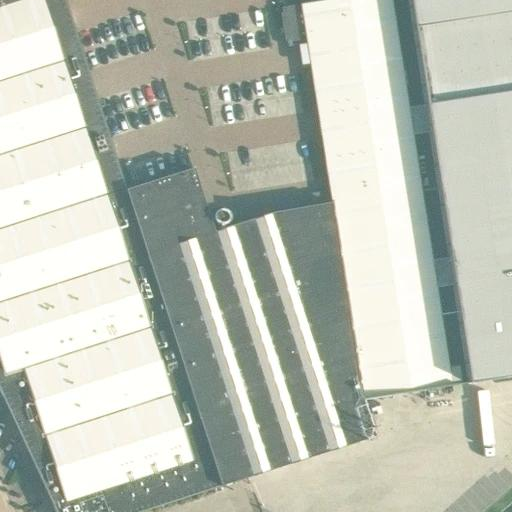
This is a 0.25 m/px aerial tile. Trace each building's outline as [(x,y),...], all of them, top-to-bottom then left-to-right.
[(0,0),(0,155),(104,121),(97,100),(87,70),(75,33),(69,16),(64,0),(0,0)] [(282,14),(281,15),(283,33),(284,41),(286,41),(287,46),(298,45),(309,43),(328,161),(328,164),(334,204),(441,186),(435,147),(411,0),(340,0),(301,6),(288,8),(282,9),(282,14)] [(511,0),(411,0),(435,147),(441,186),(475,385),(511,379),(511,0)] [(104,121),(0,155),(0,228),(124,188),(123,185),(118,168),(109,138),(105,123),(104,121)] [(124,188),(0,228),(0,394),(1,396),(13,395),(18,432),(19,443),(31,441),(35,469),(37,479),(49,477),(52,505),(54,511),(140,511),(242,479),(375,437),(364,402),(475,385),(441,186),(334,204),(274,213),(214,232),(194,168),(192,169),(188,170),(179,173),(125,190),(124,188)] [(229,220),(229,219),(229,216),(229,214),(227,212),(225,211),(224,210),(221,210),(219,210),(218,210),(217,211),(215,213),(214,214),(214,215),(213,216),(213,218),(214,220),(214,221),(215,222),(216,223),(217,225),(218,225),(220,226),(222,226),(223,225),(225,225),(226,224),(227,223),(228,222),(229,220)]
